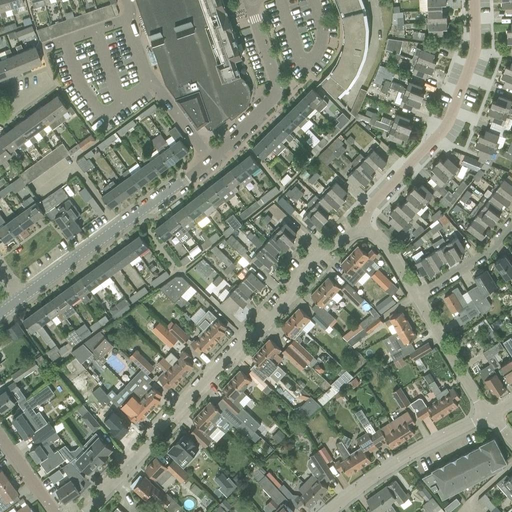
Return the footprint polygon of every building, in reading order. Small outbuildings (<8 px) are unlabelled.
[(13,14),(8,0),(0,0),(0,12),(1,18),(6,16),(4,10),(11,8),(12,14),(13,14)] [(16,6),(23,4),(21,0),(8,0),(13,14),(18,13),(16,6)] [(30,0),(33,8),(39,7),(36,0),(30,0)] [(136,0),(148,35),(150,34),(152,38),(153,42),(153,43),(152,44),(154,50),(158,64),(166,84),(198,128),(204,123),(210,131),(230,117),(232,119),(246,108),(244,106),(246,103),(247,99),(248,96),(248,92),(248,91),(247,89),(246,86),(244,83),(240,79),(242,77),(240,76),(239,75),(240,75),(234,59),(241,57),(240,55),(236,44),(236,43),(233,34),(232,32),(228,20),(228,19),(227,18),(226,18),(224,14),(222,9),(224,8),(224,7),(223,6),(221,0),(136,0)] [(336,0),(341,14),(344,13),(345,16),(345,19),(343,19),(344,29),(343,29),(344,29),(344,39),(346,39),(346,43),(351,43),(349,51),(345,50),(343,53),(341,52),(337,61),(336,62),(337,62),(332,70),(334,72),(332,74),(330,76),(328,74),(321,82),(320,81),(320,82),(320,83),(321,83),(336,98),(347,86),(356,72),(363,56),(365,45),(366,28),(363,11),(359,0),(336,0)] [(426,0),(427,11),(442,10),(442,4),(446,4),(446,0),(445,0),(426,0)] [(511,0),(501,0),(502,6),(506,6),(506,12),(511,11),(511,0)] [(110,4),(114,16),(118,15),(114,3),(110,4)] [(114,16),(110,4),(102,7),(107,19),(114,16)] [(107,19),(102,7),(96,9),(101,21),(107,19)] [(96,9),(89,11),(93,23),(101,21),(96,9)] [(442,10),(427,11),(428,18),(425,18),(425,23),(447,22),(447,16),(442,16),(442,10)] [(89,11),(83,13),(88,25),(93,23),(89,11)] [(88,25),(83,13),(76,16),(80,28),(88,25)] [(394,13),(394,25),(404,24),(403,18),(402,18),(396,19),(396,13),(394,13)] [(76,16),(70,18),(74,30),(80,28),(76,16)] [(74,30),(70,18),(63,21),(67,33),(74,30)] [(67,33),(63,21),(55,23),(60,35),(67,33)] [(447,22),(425,23),(425,28),(428,28),(429,35),(443,35),(443,28),(447,28),(447,22)] [(55,23),(49,25),(54,37),(60,35),(55,23)] [(394,25),(392,36),(403,37),(404,38),(404,30),(404,27),(404,24),(394,25)] [(23,28),(15,31),(17,36),(18,40),(35,34),(31,25),(23,28)] [(54,37),(49,25),(42,28),(46,40),(54,37)] [(46,40),(42,28),(36,30),(40,42),(46,40)] [(425,41),(426,33),(411,32),(410,38),(425,41)] [(399,54),(403,40),(388,38),(385,49),(396,53),(399,54)] [(17,53),(11,56),(18,72),(29,67),(22,51),(20,44),(15,46),(17,53)] [(28,49),(22,51),(29,67),(40,63),(34,47),(28,49)] [(435,55),(421,49),(416,48),(412,59),(414,60),(434,68),(436,62),(432,60),(435,55)] [(6,58),(0,60),(7,76),(18,72),(11,56),(9,49),(4,51),(6,58)] [(434,68),(414,60),(412,64),(415,65),(412,72),(426,78),(428,72),(432,73),(434,68)] [(506,66),(503,72),(511,75),(511,61),(511,62),(510,67),(506,66)] [(379,65),(373,81),(381,85),(384,78),(391,80),(395,71),(379,65)] [(511,75),(503,72),(501,78),(505,79),(503,85),(511,88),(511,75)] [(422,87),(409,82),(406,89),(403,88),(402,92),(422,100),(424,94),(420,93),(422,87)] [(313,88),(304,97),(314,107),(319,112),(328,103),(326,101),(329,99),(318,88),(315,91),(313,88)] [(361,89),(350,112),(355,118),(367,91),(361,89)] [(422,100),(402,92),(400,97),(403,98),(400,105),(413,110),(415,104),(419,106),(422,100)] [(66,119),(62,113),(67,110),(68,109),(58,95),(47,103),(50,105),(62,122),(66,119)] [(493,100),(490,106),(511,113),(511,109),(511,108),(510,107),(511,101),(499,96),(497,102),(493,100)] [(304,97),(295,105),(306,116),(314,107),(304,97)] [(50,105),(47,103),(38,110),(48,124),(52,129),(57,126),(62,122),(50,105)] [(154,104),(147,110),(150,114),(157,109),(154,104)] [(295,105),(287,114),(297,124),(301,128),(309,119),(306,116),(295,105)] [(68,109),(67,110),(72,115),(75,113),(71,106),(68,109)] [(511,113),(490,106),(488,112),(492,113),(490,119),(493,120),(491,126),(504,131),(506,125),(503,124),(506,117),(509,118),(511,113)] [(48,124),(38,110),(28,117),(38,131),(42,136),(47,133),(43,127),(48,124)] [(150,114),(147,110),(139,115),(142,120),(148,115),(150,114)] [(367,110),(365,116),(376,120),(378,114),(367,110)] [(337,119),(340,121),(336,125),(340,129),(344,125),(350,120),(343,113),(337,119)] [(376,120),(365,116),(358,113),(355,119),(360,121),(360,119),(369,122),(369,123),(374,125),(376,120)] [(287,114),(278,122),(289,133),(297,124),(287,114)] [(391,120),(389,125),(409,132),(410,130),(411,127),(408,125),(410,119),(396,114),(394,121),(391,120)] [(28,117),(19,124),(29,138),(33,144),(37,140),(33,135),(38,131),(28,117)] [(375,125),(385,128),(388,120),(378,118),(375,125)] [(136,124),(132,120),(125,126),(128,130),(136,124)] [(278,122),(270,131),(280,141),(284,137),(290,142),(294,138),(289,133),(278,122)] [(19,124),(9,131),(23,150),(27,147),(23,141),(29,138),(19,124)] [(336,125),(330,132),(326,136),(330,140),(333,136),(340,129),(336,125)] [(409,132),(389,125),(388,129),(390,130),(388,138),(401,143),(403,137),(407,138),(409,132)] [(128,130),(125,126),(117,131),(120,136),(128,130)] [(170,146),(179,158),(188,151),(180,140),(183,138),(175,126),(169,131),(177,141),(170,146)] [(504,131),(491,126),(489,132),(486,130),(483,136),(480,135),(477,140),(497,148),(499,143),(497,142),(499,135),(502,137),(504,131)] [(23,150),(9,131),(0,137),(0,138),(14,157),(18,154),(14,149),(18,145),(23,151),(23,150)] [(280,141),(270,131),(261,139),(272,150),(277,155),(285,147),(280,141)] [(116,138),(113,134),(105,140),(108,144),(116,138)] [(344,138),(342,137),(340,135),(332,143),(342,153),(346,149),(342,145),(344,143),(341,141),(344,138)] [(350,136),(346,141),(351,145),(355,141),(350,136)] [(92,137),(86,141),(89,146),(95,141),(92,137)] [(14,157),(0,138),(0,139),(1,141),(0,142),(0,159),(6,168),(10,164),(6,159),(11,155),(13,158),(14,157)] [(310,138),(306,142),(313,149),(311,151),(315,154),(321,148),(317,144),(317,145),(312,139),(310,138)] [(317,144),(321,148),(328,141),(324,138),(317,144)] [(272,150),(261,139),(253,148),(263,158),(272,150)] [(108,144),(105,140),(97,145),(101,150),(108,144)] [(497,148),(477,140),(475,146),(479,148),(477,153),(480,155),(478,160),(491,165),(493,160),(490,158),(493,152),(495,153),(497,148)] [(179,158),(170,146),(166,142),(157,149),(160,154),(169,165),(179,158)] [(63,143),(56,148),(63,158),(70,153),(63,143)] [(342,153),(332,143),(318,156),(327,165),(336,156),(338,158),(342,153)] [(386,163),(371,148),(368,145),(359,154),(375,169),(379,165),(382,167),(386,163)] [(63,158),(56,148),(50,153),(57,163),(63,158)] [(85,154),(89,159),(94,155),(91,150),(85,154)] [(511,153),(507,152),(504,151),(502,156),(511,159),(511,153)] [(57,163),(50,153),(43,157),(51,167),(57,163)] [(89,159),(85,154),(76,161),(84,172),(94,165),(89,159)] [(146,155),(159,173),(169,165),(160,154),(150,161),(146,155)] [(375,169),(359,154),(351,162),(354,165),(369,180),(374,176),(371,173),(375,169)] [(145,164),(140,168),(149,180),(159,173),(146,155),(141,159),(145,164)] [(249,174),(259,166),(250,155),(240,162),(249,174)] [(307,155),(300,161),(304,165),(311,159),(307,155)] [(51,167),(43,157),(37,162),(44,172),(51,167)] [(440,159),(436,164),(451,178),(455,175),(453,173),(458,168),(447,158),(443,162),(440,159)] [(471,158),(467,167),(477,172),(479,169),(484,163),(471,158)] [(304,165),(300,161),(294,168),(298,172),(304,165)] [(44,172),(37,162),(32,165),(39,176),(44,172)] [(253,179),(249,174),(240,162),(231,170),(240,181),(244,186),(253,179)] [(451,178),(436,164),(431,168),(435,171),(430,176),(441,186),(446,180),(448,181),(451,178)] [(39,176),(32,165),(26,170),(33,180),(39,176)] [(353,171),(348,176),(358,186),(362,182),(365,185),(369,180),(354,165),(351,169),(353,171)] [(140,168),(131,175),(140,187),(149,180),(140,168)] [(477,172),(476,174),(480,177),(484,172),(479,169),(477,172)] [(26,170),(19,175),(20,176),(27,185),(33,180),(26,170)] [(126,179),(121,182),(130,194),(140,187),(131,175),(127,170),(122,174),(126,179)] [(231,170),(221,177),(231,189),(234,193),(238,190),(235,185),(240,181),(231,170)] [(312,176),(316,180),(320,176),(316,172),(312,176)] [(284,185),(291,178),(288,174),(281,181),(284,185)] [(13,182),(9,185),(12,190),(15,194),(27,185),(20,176),(13,182)] [(312,176),(308,180),(312,184),(316,180),(312,176)] [(231,189),(221,177),(212,184),(221,196),(231,189)] [(511,192),(511,185),(504,179),(500,185),(497,183),(494,188),(511,201),(511,199),(511,193),(511,192)] [(113,181),(108,184),(120,201),(130,194),(121,182),(116,186),(113,181)] [(329,185),(325,189),(341,204),(345,199),(342,196),(346,192),(336,182),(332,187),(329,185)] [(103,188),(106,193),(101,196),(110,208),(120,201),(108,184),(103,188)] [(221,196),(212,184),(203,192),(212,203),(215,208),(225,200),(221,196)] [(415,186),(411,191),(426,205),(429,202),(427,200),(433,194),(422,184),(418,189),(415,186)] [(12,190),(9,185),(4,189),(7,194),(12,190)] [(448,191),(447,191),(443,196),(452,204),(464,189),(459,185),(452,194),(448,191)] [(67,197),(60,187),(51,194),(58,203),(67,197)] [(275,187),(265,194),(269,199),(279,191),(275,187)] [(493,192),(489,199),(500,208),(504,203),(507,205),(511,201),(494,188),(491,191),(493,192)] [(337,208),(341,204),(325,189),(322,192),(324,194),(319,200),(329,210),(333,206),(337,208)] [(300,190),(296,194),(300,198),(304,193),(300,190)] [(426,205),(411,191),(406,195),(409,198),(405,202),(416,212),(420,207),(422,209),(426,205)] [(203,192),(193,199),(202,211),(207,216),(207,217),(216,209),(215,208),(212,203),(203,192)] [(58,203),(51,194),(45,198),(52,208),(55,206),(58,203)] [(464,194),(461,198),(460,200),(464,203),(469,197),(464,194)] [(329,210),(319,200),(315,196),(306,204),(309,206),(324,221),(328,217),(325,214),(329,210)] [(452,204),(443,196),(439,200),(448,209),(452,204)] [(98,205),(92,197),(88,201),(94,208),(98,205)] [(295,209),(282,197),(277,202),(290,214),(295,209)] [(45,198),(39,202),(46,212),(47,212),(52,208),(45,198)] [(26,199),(21,203),(34,221),(44,214),(46,212),(39,202),(37,204),(36,202),(31,205),(26,199)] [(193,199),(184,207),(197,224),(198,223),(202,227),(210,221),(206,216),(207,216),(202,211),(193,199)] [(500,208),(489,199),(484,204),(482,202),(479,206),(496,220),(500,215),(497,212),(500,208)] [(52,208),(47,212),(52,220),(55,218),(62,228),(74,219),(80,215),(80,214),(69,200),(57,209),(55,206),(52,208)] [(256,201),(247,209),(250,213),(260,206),(256,201)] [(398,204),(394,208),(410,222),(413,219),(411,217),(416,212),(405,202),(401,207),(398,204)] [(25,209),(16,216),(24,228),(34,221),(21,203),(25,209)] [(461,208),(456,204),(452,210),(457,213),(461,208)] [(98,205),(94,208),(99,216),(104,213),(98,205)] [(308,212),(302,218),(313,228),(317,223),(320,226),(324,221),(309,206),(305,210),(308,212)] [(496,220),(479,206),(476,210),(478,212),(474,218),(486,227),(489,222),(493,225),(496,220)] [(184,207),(174,214),(183,226),(188,231),(197,224),(184,207)] [(393,224),(388,229),(399,239),(412,225),(410,222),(394,208),(392,210),(390,213),(393,216),(389,220),(393,224)] [(250,213),(247,209),(239,215),(243,219),(250,213)] [(440,218),(444,214),(440,209),(436,213),(440,218)] [(440,218),(436,213),(431,217),(435,221),(440,218)] [(0,224),(2,227),(0,227),(0,235),(5,242),(15,235),(6,223),(0,214),(0,224)] [(174,214),(165,221),(174,233),(178,238),(182,244),(192,237),(188,231),(183,226),(174,214)] [(233,214),(225,220),(230,227),(233,231),(240,225),(241,225),(239,221),(233,214)] [(437,224),(435,226),(438,230),(443,226),(449,221),(444,214),(440,218),(435,221),(437,224)] [(16,216),(6,223),(15,235),(24,228),(16,216)] [(486,227),(474,218),(470,223),(468,222),(464,226),(481,239),(485,234),(482,231),(486,227)] [(74,219),(62,228),(69,238),(81,229),(74,219)] [(174,233),(165,221),(155,229),(164,241),(174,233)] [(295,233),(285,223),(281,228),(278,226),(274,230),(290,245),(294,240),(291,237),(295,233)] [(417,229),(421,233),(425,229),(421,225),(417,229)] [(431,229),(425,233),(429,238),(434,233),(438,230),(435,226),(431,229)] [(233,231),(230,227),(223,232),(226,237),(233,231)] [(421,233),(417,229),(413,232),(416,237),(421,233)] [(273,235),(268,241),(279,250),(283,246),(286,249),(290,245),(274,230),(271,233),(273,235)] [(212,243),(209,239),(204,232),(199,236),(205,242),(200,246),(203,250),(212,243)] [(251,241),(255,236),(251,232),(246,237),(251,241)] [(216,233),(209,239),(212,243),(220,237),(216,233)] [(425,233),(421,237),(416,241),(420,245),(429,238),(425,233)] [(140,235),(130,243),(138,254),(148,247),(140,235)] [(249,262),(252,260),(245,253),(247,251),(231,235),(226,240),(240,254),(249,262)] [(465,249),(457,237),(451,241),(450,238),(445,241),(456,260),(462,256),(459,253),(465,249)] [(456,260),(445,241),(443,238),(433,244),(436,250),(444,262),(449,259),(451,263),(456,260)] [(261,243),(258,247),(273,262),(278,258),(275,255),(279,250),(268,241),(264,245),(261,243)] [(420,245),(416,241),(411,245),(415,249),(420,245)] [(138,254),(130,243),(120,250),(129,261),(138,254)] [(214,245),(210,249),(227,266),(232,270),(234,267),(236,266),(232,262),(214,245)] [(200,246),(195,250),(190,254),(193,258),(198,254),(203,250),(200,246)] [(364,269),(370,262),(377,255),(371,249),(367,254),(358,246),(349,256),(364,269)] [(273,262),(258,247),(254,251),(257,253),(251,258),(262,268),(266,264),(269,267),(273,262)] [(120,250),(110,257),(119,268),(129,261),(120,250)] [(444,262),(436,250),(431,253),(429,251),(425,254),(436,272),(441,269),(439,265),(444,262)] [(193,258),(190,254),(180,261),(184,265),(193,258)] [(420,257),(421,259),(415,263),(423,275),(428,272),(430,275),(436,272),(425,254),(420,257)] [(511,275),(511,262),(511,264),(505,255),(494,263),(506,279),(511,275)] [(364,269),(349,256),(340,265),(346,271),(341,275),(353,286),(366,272),(364,269)] [(119,268),(110,257),(101,264),(109,276),(119,268)] [(152,263),(148,266),(152,272),(156,269),(152,263)] [(101,264),(91,271),(100,283),(109,276),(101,264)] [(232,270),(227,266),(223,270),(227,274),(232,270)] [(247,275),(242,280),(253,290),(257,286),(260,289),(264,284),(248,269),(245,273),(247,275)] [(391,296),(398,289),(378,269),(371,276),(391,296)] [(478,285),(467,292),(473,300),(480,312),(481,315),(490,309),(491,306),(486,297),(491,294),(491,292),(490,290),(497,286),(487,270),(484,272),(483,271),(476,275),(477,276),(474,278),(478,285)] [(91,271),(81,278),(90,290),(100,283),(91,271)] [(166,271),(158,277),(162,282),(170,276),(166,271)] [(219,275),(212,282),(216,286),(223,278),(219,275)] [(176,276),(159,288),(180,308),(187,301),(196,291),(191,285),(182,277),(176,276)] [(162,282),(158,277),(151,282),(154,287),(162,282)] [(328,277),(319,287),(331,298),(336,302),(337,303),(342,297),(337,292),(340,288),(336,284),(328,277)] [(90,290),(81,278),(71,285),(80,297),(85,303),(90,300),(85,293),(90,290)] [(235,283),(231,287),(247,302),(252,298),(249,295),(253,290),(242,280),(237,285),(235,283)] [(341,290),(358,306),(363,300),(347,284),(341,290)] [(80,297),(71,285),(61,292),(70,304),(80,297)] [(137,292),(140,297),(148,292),(144,287),(137,292)] [(230,293),(219,304),(230,314),(240,304),(243,307),(247,302),(231,287),(228,291),(230,293)] [(319,287),(310,296),(317,302),(318,304),(313,309),(329,324),(331,327),(337,320),(327,311),(336,302),(331,298),(319,287)] [(473,300),(467,303),(457,287),(452,290),(453,293),(444,298),(453,313),(457,310),(461,316),(466,313),(470,319),(480,312),(473,300)] [(61,292),(52,299),(66,318),(75,311),(70,304),(61,292)] [(140,297),(137,292),(129,298),(133,303),(140,297)] [(52,299),(43,306),(51,318),(56,325),(61,322),(66,318),(52,299)] [(384,300),(375,307),(381,314),(389,307),(384,300)] [(127,304),(119,310),(123,315),(131,309),(127,304)] [(43,306),(33,313),(41,325),(51,318),(43,306)] [(301,329),(310,319),(299,308),(290,318),(301,329)] [(123,315),(119,310),(112,315),(115,320),(123,315)] [(215,342),(225,332),(223,331),(226,327),(208,310),(196,323),(203,330),(215,342)] [(396,313),(389,317),(390,319),(386,322),(388,327),(393,324),(397,331),(409,324),(402,312),(397,315),(396,313)] [(41,325),(33,313),(23,320),(32,332),(37,329),(46,343),(51,339),(41,325)] [(316,313),(312,317),(325,329),(329,325),(316,313)] [(98,321),(101,326),(108,320),(105,316),(98,321)] [(366,326),(363,328),(363,329),(350,338),(347,341),(346,341),(352,346),(383,322),(378,317),(366,326)] [(290,318),(281,327),(294,340),(288,345),(307,363),(311,367),(317,360),(313,357),(313,356),(299,343),(301,341),(301,338),(299,336),(304,331),(301,329),(290,318)] [(101,326),(98,321),(90,327),(93,331),(101,326)] [(6,330),(13,341),(24,333),(16,322),(6,330)] [(159,323),(153,330),(170,346),(177,339),(159,323)] [(183,344),(189,337),(175,323),(169,330),(183,344)] [(346,333),(342,336),(347,341),(350,338),(363,329),(359,324),(346,333)] [(396,350),(390,354),(394,362),(401,358),(409,353),(415,350),(411,343),(413,342),(411,339),(416,336),(409,324),(397,331),(388,337),(396,350)] [(78,335),(74,329),(64,336),(69,342),(72,347),(82,340),(78,335)] [(86,330),(78,335),(82,340),(89,335),(91,333),(88,329),(86,330)] [(198,335),(200,337),(196,342),(194,340),(190,344),(197,350),(200,346),(206,352),(215,342),(203,330),(198,335)] [(114,346),(104,336),(99,332),(83,343),(96,356),(98,359),(102,355),(104,356),(114,346)] [(511,339),(511,337),(503,342),(511,356),(511,339)] [(277,354),(281,350),(269,339),(260,349),(277,364),(282,358),(277,354)] [(69,342),(59,349),(57,351),(60,355),(72,347),(69,342)] [(415,350),(409,353),(413,361),(432,350),(428,342),(415,350)] [(487,359),(494,355),(503,348),(499,342),(483,353),(487,359)] [(83,343),(71,352),(81,364),(93,353),(83,343)] [(57,351),(59,349),(56,345),(46,352),(53,361),(60,355),(57,351)] [(307,363),(288,345),(282,352),(301,370),(307,363)] [(277,364),(260,349),(251,358),(269,375),(278,366),(277,364)] [(148,374),(154,367),(136,350),(129,357),(148,374)] [(171,352),(165,358),(173,366),(183,376),(192,366),(187,361),(190,357),(184,351),(180,355),(181,357),(179,359),(171,352)] [(36,359),(39,363),(44,360),(41,355),(36,359)] [(500,365),(494,355),(487,359),(493,369),(500,365)] [(163,357),(157,363),(165,371),(158,378),(168,388),(172,384),(174,386),(183,376),(173,366),(165,358),(163,357)] [(34,360),(11,375),(16,382),(38,367),(37,365),(39,363),(36,359),(36,358),(34,360)] [(401,358),(394,362),(398,369),(405,364),(401,358)] [(511,380),(511,360),(501,367),(504,373),(503,374),(509,383),(511,380)] [(488,373),(484,368),(479,372),(484,381),(485,381),(495,396),(506,389),(496,373),(493,369),(488,373)] [(240,370),(231,380),(243,391),(252,381),(240,370)] [(252,370),(248,375),(258,384),(256,386),(261,391),(263,389),(268,394),(271,390),(267,385),(252,370)] [(346,370),(340,376),(346,383),(353,377),(346,370)] [(69,383),(80,397),(95,386),(84,371),(69,383)] [(125,386),(125,387),(131,392),(151,410),(160,400),(158,398),(161,395),(148,383),(138,373),(125,386)] [(359,384),(356,379),(347,384),(351,389),(359,384)] [(226,396),(221,400),(229,407),(236,414),(243,407),(251,399),(246,394),(242,391),(243,391),(231,380),(222,389),(227,394),(226,396)] [(438,400),(446,413),(458,406),(455,401),(460,398),(453,388),(448,391),(446,388),(441,391),(434,381),(428,384),(438,400)] [(20,388),(15,382),(0,392),(0,393),(1,395),(0,395),(0,408),(2,411),(18,400),(13,393),(20,388)] [(33,396),(32,397),(35,401),(37,404),(38,405),(54,393),(48,385),(33,396)] [(92,393),(103,406),(111,400),(99,386),(92,393)] [(302,388),(300,390),(301,395),(311,397),(302,388)] [(403,408),(410,403),(400,388),(393,393),(403,408)] [(341,391),(334,395),(337,401),(340,399),(344,396),(341,391)] [(131,392),(119,405),(136,422),(139,418),(141,420),(151,410),(131,392)] [(311,397),(302,407),(297,411),(305,420),(310,415),(321,407),(311,397)] [(24,412),(12,420),(15,424),(25,439),(30,435),(38,430),(41,435),(52,427),(53,426),(50,423),(49,421),(41,428),(33,417),(37,414),(32,407),(30,404),(25,398),(19,403),(18,403),(24,412)] [(419,398),(410,404),(415,412),(420,420),(431,414),(435,420),(446,413),(438,400),(437,401),(436,400),(432,403),(432,404),(427,407),(422,399),(419,398)] [(221,400),(216,406),(227,417),(227,418),(237,427),(238,426),(250,436),(251,435),(254,431),(236,414),(229,407),(221,400)] [(210,401),(201,411),(218,427),(227,418),(227,417),(216,406),(210,401)] [(82,404),(76,409),(82,416),(88,411),(82,404)] [(355,413),(363,425),(369,421),(361,409),(355,413)] [(100,426),(88,411),(82,416),(81,417),(93,432),(100,426)] [(192,420),(196,424),(198,426),(191,433),(205,447),(221,430),(218,427),(201,411),(192,420)] [(407,412),(391,422),(395,428),(403,441),(414,433),(410,427),(415,424),(407,412)] [(119,418),(110,428),(114,432),(116,433),(121,438),(127,431),(129,428),(128,427),(119,418)] [(391,422),(370,435),(377,448),(387,441),(391,448),(403,441),(395,428),(391,422)] [(53,426),(41,435),(45,440),(30,451),(38,462),(47,456),(48,457),(54,453),(48,445),(59,437),(56,432),(57,432),(53,426)] [(301,427),(296,432),(300,437),(305,433),(301,427)] [(279,429),(271,437),(278,443),(286,435),(279,429)] [(260,437),(254,431),(251,435),(250,436),(255,442),(260,437)] [(96,432),(82,447),(99,463),(101,461),(102,462),(109,455),(107,454),(112,449),(99,437),(100,437),(96,432)] [(361,447),(350,454),(359,468),(371,461),(367,454),(377,448),(370,435),(367,432),(357,439),(361,447)] [(174,445),(168,452),(179,463),(187,455),(190,457),(198,449),(194,444),(189,439),(188,438),(188,439),(184,435),(175,444),(174,445)] [(494,438),(488,441),(480,445),(482,449),(478,451),(477,448),(469,452),(470,455),(466,457),(464,455),(457,458),(458,461),(454,463),(452,461),(445,465),(446,467),(441,469),(440,467),(433,471),(433,472),(423,477),(435,490),(438,488),(443,497),(451,493),(455,491),(463,487),(467,485),(475,481),(479,479),(487,474),(487,475),(491,473),(491,472),(498,469),(502,467),(500,465),(506,462),(494,438)] [(341,456),(344,461),(341,463),(339,461),(334,464),(339,471),(344,469),(348,475),(359,468),(350,454),(342,440),(335,444),(342,455),(341,456)] [(70,451),(65,445),(59,449),(70,462),(75,458),(76,460),(89,473),(93,468),(94,469),(99,464),(98,463),(99,463),(82,447),(80,445),(76,449),(70,451)] [(332,459),(324,447),(318,451),(326,463),(332,459)] [(54,453),(48,457),(40,463),(47,473),(65,460),(58,450),(54,453)] [(326,463),(318,451),(310,457),(318,468),(304,483),(319,498),(328,488),(322,483),(326,479),(327,481),(334,476),(326,464),(326,463)] [(157,458),(146,469),(153,476),(161,484),(172,474),(176,478),(181,483),(188,475),(180,467),(173,460),(167,467),(157,458)] [(70,481),(57,490),(65,502),(71,498),(79,492),(84,487),(80,482),(84,478),(79,472),(70,462),(67,463),(62,467),(71,480),(70,481)] [(265,475),(264,476),(257,468),(251,473),(259,481),(258,482),(273,499),(268,504),(275,511),(273,511),(292,511),(284,503),(287,500),(297,509),(287,499),(278,489),(265,475)] [(0,469),(0,487),(9,481),(0,469)] [(58,469),(48,477),(53,484),(63,476),(58,469)] [(269,472),(265,475),(278,489),(281,486),(277,480),(269,472)] [(221,474),(215,479),(221,486),(218,488),(227,497),(237,486),(229,477),(226,479),(221,474)] [(237,475),(233,479),(237,483),(241,479),(237,475)] [(507,496),(511,492),(511,475),(509,478),(506,475),(496,483),(507,496)] [(140,476),(131,486),(145,499),(141,503),(148,509),(156,499),(164,507),(169,511),(176,511),(181,507),(167,494),(165,496),(150,482),(144,476),(143,478),(140,476)] [(408,493),(405,495),(395,480),(381,490),(386,497),(385,498),(389,503),(390,503),(395,499),(400,505),(410,497),(408,493)] [(0,511),(11,504),(8,500),(15,494),(17,493),(9,481),(0,487),(0,493),(2,496),(0,496),(0,511)] [(292,495),(287,499),(297,509),(304,502),(309,507),(319,498),(304,483),(298,489),(303,494),(302,495),(292,495)] [(418,491),(427,502),(422,506),(427,511),(444,511),(424,487),(418,491)] [(386,497),(381,490),(367,501),(374,511),(380,511),(391,505),(390,503),(389,503),(385,498),(386,497)] [(489,499),(485,494),(477,501),(484,508),(486,505),(491,511),(495,507),(489,499)] [(456,498),(445,507),(444,508),(447,511),(449,511),(460,503),(456,498)] [(220,504),(227,511),(232,506),(225,499),(220,504)] [(150,511),(148,509),(141,503),(140,502),(135,508),(139,511),(150,511)]
